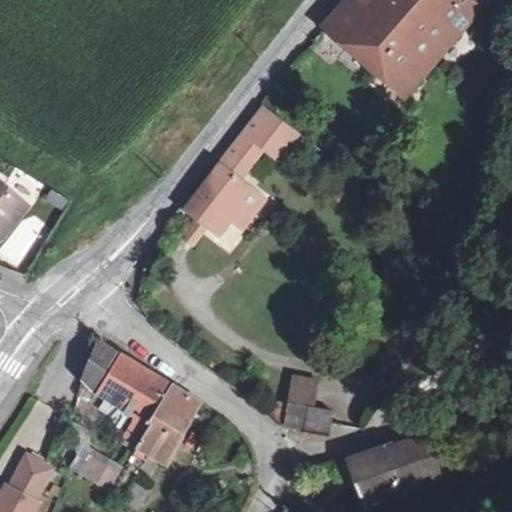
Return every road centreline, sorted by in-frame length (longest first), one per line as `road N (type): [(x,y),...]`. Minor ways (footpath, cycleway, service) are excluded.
road 1 (secondary): [(328,0),(135,232),(80,285)]
road 2 (residential): [(279,466),(255,432),(80,285)]
road 3 (residential): [(279,466),(400,430)]
